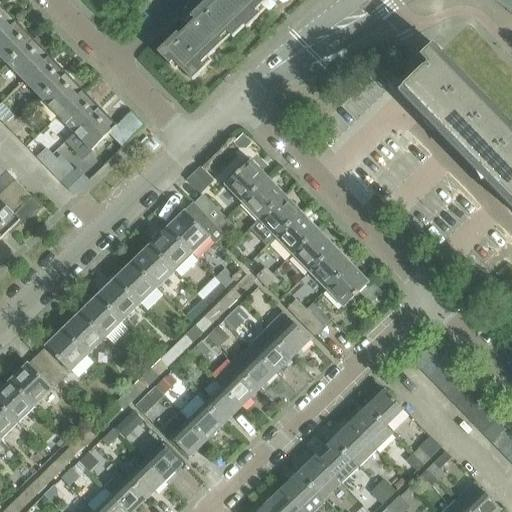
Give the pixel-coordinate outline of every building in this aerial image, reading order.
[(202,66),(230,39),(233,41),(245,29),(217,0),(211,0),(191,20),(195,25),(180,39),(178,37),(158,55),(171,68),(174,65),(192,84),(206,70),(202,66)] [(256,14),(270,0),(217,0),(245,29),(247,31),(260,18),(256,14)] [(0,39),(16,24),(0,7),(0,39)] [(0,59),(7,67),(33,41),(16,24),(0,39),(0,59)] [(24,84),(50,59),(33,41),(7,67),(24,84)] [(511,136),(436,58),(403,89),(468,156),(511,200),(511,136)] [(40,101),(66,76),(50,59),(24,84),(40,101)] [(57,119),(83,93),(66,76),(40,101),(57,119)] [(74,136),(100,111),(83,93),(57,119),(74,136)] [(78,140),(70,148),(83,161),(91,153),(117,128),(100,111),(74,136),(78,140)] [(9,131),(19,122),(13,115),(3,125),(9,131)] [(16,137),(25,128),(19,122),(9,131),(16,137)] [(43,166),(53,156),(46,150),(36,159),(43,166)] [(53,156),(43,166),(60,183),(70,174),(53,156)] [(240,205),(267,180),(250,162),(238,174),(236,171),(225,181),(228,184),(224,188),(240,205)] [(0,194),(14,181),(6,172),(0,177),(0,194)] [(257,223),(284,197),(267,180),(240,205),(257,223)] [(0,201),(5,206),(22,190),(14,181),(0,194),(0,201)] [(13,215),(30,198),(22,190),(5,206),(13,215)] [(226,219),(204,196),(195,204),(217,228),(226,219)] [(274,240),(301,215),(284,197),(257,223),(274,240)] [(23,226),(41,209),(30,198),(13,215),(5,206),(0,201),(0,236),(2,239),(20,222),(23,226)] [(225,236),(217,228),(195,204),(194,203),(166,230),(192,256),(210,238),(216,244),(225,236)] [(291,258),(318,232),(301,215),(274,240),(291,258)] [(234,227),(226,219),(217,228),(225,236),(234,227)] [(192,256),(166,230),(149,247),(174,273),(192,256)] [(308,275),(335,250),(318,232),(291,258),(308,275)] [(174,273),(149,247),(131,264),(157,290),(174,273)] [(325,293),(351,267),(335,250),(308,275),(325,293)] [(157,290),(131,264),(114,281),(139,307),(157,290)] [(356,296),(368,285),(351,267),(325,293),(342,310),(346,306),(348,309),(359,299),(356,296)] [(263,285),(273,275),(266,268),(256,277),(263,285)] [(270,292),(280,283),(273,275),(263,285),(270,292)] [(245,293),(254,285),(246,277),(238,285),(245,293)] [(139,307),(114,281),(96,298),(122,324),(139,307)] [(236,301),(245,293),(238,285),(229,294),(236,301)] [(297,320),(307,310),(318,299),(319,299),(314,293),(302,305),(297,300),(287,309),(297,320)] [(227,310),(236,301),(229,294),(220,302),(227,310)] [(122,324),(96,298),(79,314),(105,341),(122,324)] [(219,318),(227,310),(220,302),(211,311),(219,318)] [(324,329),(317,321),(307,310),(297,320),(315,338),(324,329)] [(210,327),(219,318),(211,311),(202,319),(210,327)] [(309,342),(290,322),(281,313),(264,330),(273,339),(292,359),(309,342)] [(105,341),(79,314),(62,331),(87,358),(105,341)] [(201,335),(210,327),(202,319),(194,328),(201,335)] [(192,344),(201,335),(194,328),(185,336),(192,344)] [(292,359),(273,339),(264,330),(247,347),(256,356),(275,375),(292,359)] [(87,358),(62,331),(44,348),(46,350),(37,358),(60,382),(69,374),(70,375),(87,358)] [(183,352),(192,344),(185,336),(176,345),(183,352)] [(175,361),(183,352),(176,345),(167,353),(175,361)] [(275,375),(256,356),(247,347),(230,363),(238,373),(258,392),(275,375)] [(420,372),(438,355),(430,347),(413,364),(420,372)] [(166,369),(175,361),(167,353),(159,362),(166,369)] [(428,380),(445,363),(438,355),(420,372),(428,380)] [(52,390),(60,382),(37,358),(29,366),(27,365),(10,381),(35,408),(53,391),(52,390)] [(157,378),(166,369),(159,362),(150,370),(157,378)] [(258,392),(238,373),(230,363),(212,380),(240,409),(258,392)] [(436,388),(453,371),(445,363),(428,380),(436,388)] [(148,386),(157,378),(150,370),(141,378),(148,386)] [(444,396),(461,379),(453,371),(436,388),(444,396)] [(140,394),(148,386),(141,378),(132,387),(140,394)] [(451,404),(469,387),(461,379),(444,396),(451,404)] [(204,406),(223,426),(240,409),(212,380),(203,389),(212,398),(204,406)] [(35,408),(10,381),(0,390),(0,406),(18,425),(35,408)] [(131,403),(140,394),(132,387),(123,395),(131,403)] [(459,412),(476,395),(469,387),(451,404),(459,412)] [(404,411),(385,391),(367,408),(386,428),(404,411)] [(122,411),(131,403),(123,395),(115,404),(122,411)] [(467,420),(484,403),(476,395),(459,412),(467,420)] [(178,414),(206,442),(223,426),(204,406),(195,397),(178,414)] [(475,428),(492,411),(484,403),(467,420),(475,428)] [(18,425),(0,406),(0,441),(0,442),(18,425)] [(394,435),(386,428),(367,408),(350,425),(369,444),(376,452),(394,435)] [(482,436),(499,419),(492,411),(475,428),(482,436)] [(178,448),(189,459),(206,442),(178,414),(159,432),(177,450),(178,448)] [(490,444),(507,427),(499,419),(482,436),(490,444)] [(376,452),(369,444),(350,425),(333,441),(352,461),(359,468),(376,452)] [(498,452),(511,438),(511,432),(507,427),(490,444),(498,452)] [(87,445),(95,437),(88,429),(79,438),(87,445)] [(78,453),(87,445),(79,438),(71,446),(78,453)] [(506,460),(511,453),(511,438),(498,452),(506,460)] [(359,468),(352,461),(333,441),(316,458),(342,485),(359,468)] [(70,462),(78,453),(71,446),(62,454),(70,462)] [(181,466),(162,446),(145,463),(164,483),(181,466)] [(430,460),(419,449),(413,455),(423,466),(430,460)] [(61,470),(70,462),(62,454),(54,463),(61,470)] [(423,466),(413,455),(406,461),(417,473),(423,466)] [(342,485),(316,458),(299,474),(318,494),(325,501),(342,485)] [(52,478),(61,470),(54,463),(45,471),(52,478)] [(128,480),(147,500),(164,483),(145,463),(136,472),(132,468),(128,468),(122,474),(128,480)] [(446,475),(435,464),(429,470),(439,481),(446,475)] [(439,481),(429,470),(422,476),(433,487),(439,481)] [(44,487),(52,478),(45,471),(37,479),(44,487)] [(318,494),(299,474),(281,491),(300,510),(318,494)] [(35,495),(44,487),(37,479),(28,487),(35,495)] [(133,511),(147,500),(128,480),(120,487),(115,481),(105,491),(110,497),(125,511),(133,511)] [(396,493),(385,482),(378,488),(389,499),(396,493)] [(501,511),(502,511),(483,492),(476,484),(459,501),(466,509),(469,511),(501,511)] [(27,503),(35,495),(28,487),(19,496),(27,503)] [(389,499),(378,488),(372,494),(382,506),(389,499)] [(125,511),(110,497),(105,491),(104,490),(86,507),(91,511),(125,511)] [(301,511),(300,510),(281,491),(264,507),(268,511),(301,511)] [(18,511),(27,503),(19,496),(11,504),(18,511)] [(406,511),(411,508),(401,497),(394,503),(402,511),(406,511)] [(469,511),(466,509),(459,501),(447,511),(469,511)] [(402,511),(394,503),(387,510),(389,511),(402,511)]
